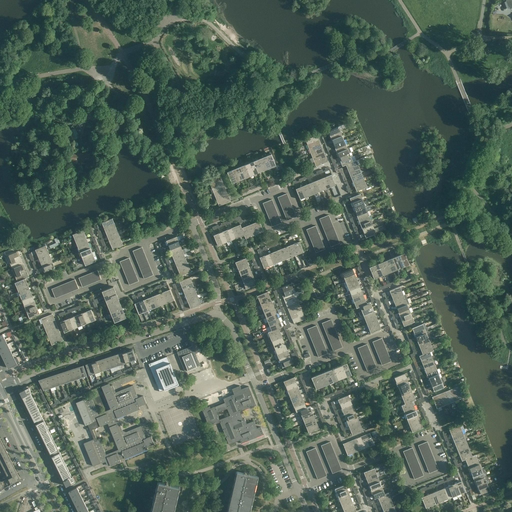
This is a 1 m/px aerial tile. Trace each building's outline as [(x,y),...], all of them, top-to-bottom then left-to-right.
[(330,135),(340,131),(338,127),(339,127),(338,127),(335,128),(329,130),(328,131),(321,134),(322,137),(325,136),(324,135),(327,134),(327,133),(329,132),(330,135)] [(75,128),(70,130),(74,139),(79,137),(75,128)] [(342,136),(340,131),(330,135),(332,140),(342,136)] [(318,140),(317,136),(317,135),(305,140),(306,140),(307,144),(318,140)] [(343,140),(342,136),(332,140),(334,144),(343,140)] [(320,144),(318,140),(307,144),(309,149),(320,144)] [(345,144),(343,140),(334,144),(336,148),(345,144)] [(322,149),(320,144),(309,149),(311,153),(322,149)] [(347,149),(345,144),(336,148),(337,153),(347,149)] [(323,153),(322,149),(311,153),(313,157),(323,153)] [(349,153),(347,149),(337,153),(339,157),(349,153)] [(325,157),(323,153),(313,157),(315,162),(325,157)] [(350,157),(349,153),(339,157),(341,161),(350,157)] [(276,166),(271,154),(271,155),(267,156),(271,167),(275,165),(275,166),(276,166)] [(78,160),(79,164),(84,164),(84,160),(91,160),(90,155),(84,155),(83,156),(83,157),(78,157),(77,155),(71,156),(71,161),(78,160)] [(271,167),(267,156),(262,158),(267,169),(271,167)] [(316,167),(328,162),(327,162),(325,157),(315,162),(316,166),(316,167)] [(352,162),(350,157),(341,161),(343,166),(342,166),(346,165),(352,162)] [(267,169),(262,158),(258,160),(262,171),(267,169)] [(262,171),(258,160),(254,162),(258,172),(262,171)] [(358,165),(356,161),(356,160),(352,162),(346,165),(348,169),(358,165)] [(258,172),(254,162),(249,163),(254,174),(258,172)] [(254,174),(249,163),(245,165),(249,176),(254,174)] [(249,176),(245,165),(241,167),(245,178),(249,176)] [(359,169),(358,165),(348,169),(350,173),(359,169)] [(245,178),(241,167),(236,169),(240,179),(245,178)] [(240,179),(236,169),(232,170),(236,181),(240,179)] [(361,174),(359,169),(350,173),(351,178),(361,174)] [(236,181),(232,170),(228,172),(227,172),(232,184),(232,183),(236,181)] [(363,178),(361,174),(351,178),(353,182),(363,178)] [(216,182),(221,179),(219,175),(220,175),(208,180),(209,180),(212,188),(217,186),(216,182)] [(335,185),(332,176),(331,175),(327,177),(331,187),(335,185)] [(331,187),(327,177),(322,179),(326,188),(331,187)] [(365,182),(363,178),(353,182),(355,186),(365,182)] [(225,188),(221,179),(216,182),(217,186),(212,188),(214,193),(225,188)] [(326,188),(322,179),(318,181),(322,190),(326,188)] [(322,190),(318,181),(314,182),(317,192),(322,190)] [(317,192),(314,182),(309,184),(313,194),(317,192)] [(367,187),(367,186),(366,187),(365,182),(355,186),(357,191),(356,191),(367,187)] [(313,194),(309,184),(305,186),(309,195),(313,194)] [(309,195),(305,186),(300,188),(304,197),(309,195)] [(221,195),(226,193),(225,188),(214,193),(218,202),(223,199),(221,195)] [(304,197),(300,188),(296,189),(300,200),(300,199),(304,197)] [(287,192),(278,196),(288,220),(297,216),(287,192)] [(230,201),(226,193),(221,195),(223,199),(218,202),(219,206),(230,202),(231,201),(230,201)] [(362,199),(360,194),(350,198),(350,199),(350,198),(352,203),(362,199)] [(272,198),(263,202),(272,225),(281,221),(272,198)] [(363,203),(362,199),(352,203),(354,207),(363,203)] [(365,207),(363,203),(354,207),(355,211),(365,207)] [(367,212),(365,207),(355,211),(357,216),(367,212)] [(369,216),(367,212),(357,216),(359,220),(369,216)] [(329,214),(319,218),(331,246),(340,242),(329,214)] [(370,221),(369,216),(359,220),(361,224),(370,221)] [(114,223),(112,219),(113,219),(112,218),(102,223),(104,227),(114,223)] [(263,231),(259,221),(255,223),(259,233),(263,231),(263,232),(263,231)] [(372,225),(370,221),(361,224),(363,229),(372,225)] [(116,228),(114,223),(104,227),(106,232),(116,228)] [(259,233),(255,223),(250,225),(254,235),(259,233)] [(315,224),(306,228),(316,252),(325,248),(315,224)] [(244,235),(241,229),(242,228),(240,225),(236,227),(240,236),(244,235)] [(254,235),(250,225),(246,227),(250,236),(254,235)] [(374,229),(372,225),(363,229),(364,233),(374,229)] [(240,236),(236,227),(231,229),(235,238),(240,236)] [(250,236),(246,227),(242,228),(241,229),(244,235),(245,239),(246,239),(246,238),(250,236)] [(117,232),(116,228),(106,232),(108,236),(117,232)] [(235,238),(231,229),(227,230),(231,240),(235,238)] [(376,234),(376,233),(374,229),(364,233),(366,237),(366,238),(376,234)] [(85,235),(83,231),(83,230),(73,235),(75,239),(85,235)] [(231,240),(227,230),(223,232),(227,242),(231,240)] [(119,236),(117,232),(108,236),(109,240),(119,236)] [(227,242),(223,232),(218,234),(222,244),(227,242)] [(222,244),(218,234),(214,236),(214,235),(213,235),(218,246),(218,245),(222,244)] [(86,239),(85,235),(75,239),(77,243),(86,239)] [(121,241),(119,236),(109,240),(111,245),(121,241)] [(178,241),(176,237),(177,237),(177,236),(166,241),(167,241),(168,245),(178,241)] [(88,244),(86,239),(77,243),(78,248),(88,244)] [(123,245),(121,241),(111,245),(113,249),(112,249),(113,249),(123,245)] [(180,246),(178,241),(168,245),(170,250),(180,246)] [(304,252),(299,241),(299,242),(295,244),(299,253),(303,252),(304,252)] [(90,248),(88,244),(78,248),(80,252),(90,248)] [(299,253),(295,244),(291,245),(294,255),(299,253)] [(47,250),(46,246),(46,245),(35,250),(36,250),(38,254),(47,250)] [(294,255),(291,245),(286,247),(290,257),(294,255)] [(142,246),(133,250),(144,277),(153,274),(142,246)] [(182,250),(180,246),(170,250),(172,254),(182,250)] [(290,257),(286,247),(282,249),(286,259),(290,257)] [(92,252),(90,248),(80,252),(82,256),(92,252)] [(286,259),(282,249),(277,251),(281,260),(286,259)] [(49,255),(47,250),(38,254),(39,259),(49,255)] [(183,254),(182,250),(172,254),(174,258),(183,254)] [(14,258),(20,255),(18,251),(7,256),(11,264),(16,262),(14,258)] [(281,260),(277,251),(273,253),(277,262),(281,260)] [(93,257),(92,252),(82,256),(84,261),(93,257)] [(277,262),(273,253),(269,254),(273,264),(277,262)] [(409,264),(405,253),(404,253),(400,255),(404,266),(409,264),(409,265),(409,264)] [(185,259),(183,254),(174,258),(176,263),(185,259)] [(273,264),(269,254),(264,256),(268,266),(273,264)] [(23,264),(20,255),(14,258),(16,262),(11,264),(12,269),(23,264)] [(51,259),(49,255),(39,259),(41,263),(51,259)] [(404,266),(400,255),(396,257),(400,268),(404,266)] [(268,266),(264,256),(260,258),(260,257),(260,258),(264,268),(268,266)] [(96,261),(95,261),(93,257),(84,261),(85,265),(85,266),(96,261)] [(129,257),(120,260),(129,285),(139,281),(129,257)] [(400,268),(396,257),(391,259),(396,269),(400,268)] [(247,263),(245,259),(246,258),(235,262),(235,263),(236,262),(238,267),(247,263)] [(53,263),(51,259),(41,263),(43,267),(53,263)] [(187,263),(185,259),(176,263),(177,267),(187,263)] [(396,269),(391,259),(387,260),(391,271),(396,269)] [(391,271),(387,260),(383,262),(387,273),(391,271)] [(387,273),(383,262),(378,264),(383,275),(387,273)] [(44,272),(55,268),(55,267),(54,267),(53,263),(43,267),(45,271),(44,272)] [(189,267),(187,263),(177,267),(179,271),(189,267)] [(249,267),(247,263),(238,267),(239,271),(249,267)] [(22,275),(20,271),(25,269),(23,264),(12,269),(16,278),(22,275)] [(383,275),(378,264),(374,266),(378,276),(383,275)] [(378,276),(374,266),(370,267),(369,267),(374,279),(374,278),(378,276)] [(181,276),(191,272),(191,271),(190,272),(189,267),(179,271),(181,276),(180,276),(181,276)] [(251,272),(249,267),(239,271),(241,275),(251,272)] [(28,277),(25,269),(20,271),(22,275),(16,278),(18,282),(25,279),(29,277),(28,277)] [(101,278),(97,269),(78,277),(82,286),(101,278)] [(354,273),(352,269),(353,269),(342,273),(343,273),(344,277),(354,273)] [(253,276),(251,272),(241,275),(243,280),(253,276)] [(356,278),(354,273),(344,277),(346,282),(356,278)] [(254,280),(253,276),(243,280),(245,284),(254,280)] [(192,282),(190,278),(190,277),(180,282),(182,286),(192,282)] [(358,282),(356,278),(346,282),(348,286),(358,282)] [(27,283),(25,279),(18,282),(15,283),(17,287),(27,283)] [(78,288),(75,279),(52,288),(55,297),(78,288)] [(257,285),(257,284),(256,284),(254,280),(245,284),(246,288),(246,289),(257,285)] [(193,287),(192,282),(182,286),(184,291),(193,287)] [(359,286),(358,282),(348,286),(350,290),(359,286)] [(29,288),(27,283),(17,287),(19,292),(29,288)] [(292,289),(291,284),(279,288),(280,289),(282,293),(292,289)] [(361,291),(359,286),(350,290),(351,295),(361,291)] [(401,291),(400,287),(400,286),(389,291),(390,291),(392,295),(401,291)] [(115,291),(113,287),(114,287),(113,287),(102,291),(102,292),(104,296),(115,291)] [(195,291),(193,287),(184,291),(185,295),(195,291)] [(30,292),(29,288),(19,292),(21,296),(30,292)] [(174,300),(170,289),(169,290),(170,290),(165,292),(169,301),(174,300)] [(283,297),(294,293),(292,289),(282,293),(283,297)] [(117,296),(115,291),(104,296),(106,300),(117,296)] [(197,295),(195,291),(185,295),(187,299),(197,295)] [(363,295),(361,291),(351,295),(353,299),(363,295)] [(403,296),(401,291),(392,295),(393,300),(403,296)] [(32,296),(30,292),(21,296),(22,300),(32,296)] [(169,301),(165,292),(161,294),(165,303),(169,301)] [(269,296),(267,292),(268,292),(257,296),(258,296),(260,300),(269,296)] [(292,304),(291,299),(296,297),(294,293),(283,297),(287,306),(292,304)] [(165,303),(161,294),(157,295),(161,305),(165,303)] [(161,305),(157,295),(152,297),(156,307),(161,305)] [(199,300),(197,295),(187,299),(189,304),(199,300)] [(365,299),(363,295),(353,299),(355,303),(365,299)] [(34,301),(32,296),(22,300),(24,305),(34,301)] [(118,300),(117,296),(106,300),(108,305),(118,300)] [(271,301),(269,296),(260,300),(261,305),(271,301)] [(405,300),(403,296),(393,300),(395,304),(405,300)] [(156,307),(152,297),(148,299),(152,308),(156,307)] [(299,306),(298,302),(296,297),(291,299),(292,304),(287,306),(289,310),(299,306)] [(152,308),(148,299),(144,301),(147,310),(152,308)] [(366,304),(365,299),(355,303),(357,308),(356,308),(360,307),(360,306),(366,304)] [(120,305),(119,301),(118,300),(108,305),(109,309),(120,305)] [(201,304),(200,304),(199,300),(189,304),(191,308),(190,308),(190,309),(201,304)] [(407,304),(405,300),(395,304),(397,308),(407,304)] [(36,305),(34,301),(24,305),(26,309),(36,305)] [(147,310),(144,301),(139,302),(143,312),(147,310)] [(273,305),(271,301),(261,305),(263,309),(273,305)] [(143,312),(139,302),(135,304),(134,304),(139,314),(143,312)] [(372,307),(370,303),(370,302),(366,304),(360,306),(360,307),(362,311),(372,307)] [(408,309),(407,304),(397,308),(399,313),(408,309)] [(37,309),(36,305),(26,309),(28,313),(37,309)] [(122,309),(120,305),(109,309),(111,313),(122,309)] [(274,309),(273,305),(263,309),(265,313),(274,309)] [(298,317),(296,312),(301,310),(299,306),(289,310),(292,319),(298,317)] [(373,311),(372,307),(362,311),(364,315),(373,311)] [(40,314),(39,314),(37,309),(28,313),(29,318),(40,314)] [(95,320),(91,309),(91,310),(86,312),(90,322),(95,320)] [(124,313),(122,309),(111,313),(113,318),(124,313)] [(276,314),(274,309),(265,313),(267,318),(276,314)] [(410,313),(408,309),(399,313),(401,317),(410,313)] [(305,319),(303,315),(301,310),(296,312),(298,317),(292,319),(294,323),(294,324),(305,319)] [(375,316),(373,311),(364,315),(366,320),(375,316)] [(90,322),(86,312),(82,314),(86,323),(90,322)] [(114,322),(126,318),(126,317),(125,317),(124,313),(113,318),(115,322),(114,322)] [(412,317),(410,313),(401,317),(402,321),(412,317)] [(54,319),(52,315),(53,314),(52,314),(41,319),(43,323),(54,319)] [(86,323),(82,314),(78,315),(82,325),(86,323)] [(278,318),(276,314),(267,318),(268,322),(278,318)] [(82,325),(78,315),(73,317),(77,327),(82,325)] [(377,320),(375,316),(366,320),(367,324),(377,320)] [(77,327),(73,317),(69,319),(73,329),(77,327)] [(414,322),(414,321),(414,322),(412,317),(402,321),(404,326),(414,322)] [(280,322),(278,318),(268,322),(270,326),(280,322)] [(56,323),(54,319),(43,323),(45,327),(56,323)] [(73,329),(69,319),(65,321),(69,330),(73,329)] [(331,319),(322,322),(333,350),(342,346),(331,319)] [(379,324),(377,320),(367,324),(369,328),(379,324)] [(69,330),(65,321),(61,322),(60,322),(64,333),(65,333),(64,332),(69,330)] [(282,327),(282,326),(281,327),(280,322),(270,326),(272,331),(278,328),(282,327)] [(57,328),(57,326),(56,323),(45,327),(47,332),(57,328)] [(381,329),(381,328),(381,329),(379,324),(369,328),(371,333),(370,333),(371,333),(381,329)] [(424,329),(422,324),(423,324),(412,328),(413,328),(414,332),(424,329)] [(316,325),(307,328),(318,356),(327,353),(316,325)] [(59,332),(57,328),(47,332),(48,336),(59,332)] [(280,333),(278,328),(272,331),(268,332),(268,333),(269,332),(270,337),(280,333)] [(426,333),(424,329),(414,332),(416,337),(426,333)] [(61,336),(59,332),(48,336),(50,341),(61,336)] [(282,337),(280,333),(270,337),(272,341),(282,337)] [(428,337),(426,333),(416,337),(418,341),(428,337)] [(52,345),(63,341),(63,340),(61,336),(50,341),(52,345),(51,345),(52,345)] [(283,341),(282,337),(272,341),(274,345),(283,341)] [(382,337),(372,341),(382,364),(391,360),(382,337)] [(429,342),(428,337),(418,341),(420,346),(429,342)] [(285,346),(283,341),(274,345),(276,350),(285,346)] [(431,346),(429,342),(420,346),(421,350),(431,346)] [(367,343),(358,347),(367,370),(376,366),(367,343)] [(10,349),(7,344),(0,347),(0,352),(1,354),(10,349)] [(200,365),(192,346),(177,352),(177,353),(185,372),(200,365)] [(287,350),(285,346),(276,350),(277,354),(287,350)] [(433,350),(431,346),(421,350),(423,354),(423,355),(429,352),(433,350)] [(12,354),(10,349),(1,354),(3,359),(12,354)] [(138,359),(136,354),(134,355),(134,354),(132,349),(128,351),(131,361),(138,359)] [(289,355),(287,350),(277,354),(279,359),(289,355)] [(131,361),(128,351),(122,353),(126,363),(131,361)] [(431,356),(429,352),(423,355),(423,354),(419,356),(420,356),(421,360),(431,356)] [(126,363),(122,353),(117,354),(120,365),(126,363)] [(15,359),(12,354),(3,359),(6,364),(15,359)] [(120,365),(117,354),(112,356),(115,366),(120,365)] [(291,359),(289,355),(279,359),(281,363),(291,359)] [(115,366),(112,356),(107,358),(110,368),(115,366)] [(433,361),(431,356),(421,360),(423,365),(433,361)] [(167,357),(148,364),(149,366),(160,392),(164,390),(179,385),(170,363),(167,357)] [(110,368),(107,358),(101,360),(105,370),(110,368)] [(18,365),(15,359),(6,364),(8,368),(12,366),(13,368),(18,365)] [(293,363),(292,363),(291,359),(281,363),(283,367),(282,367),(282,368),(293,363)] [(105,370),(101,360),(96,361),(100,371),(105,370)] [(100,371),(96,361),(91,363),(94,373),(100,371)] [(435,365),(433,361),(423,365),(425,369),(435,365)] [(94,373),(91,363),(86,365),(89,375),(94,373)] [(351,375),(347,363),(346,363),(346,364),(342,365),(346,376),(351,374),(351,375)] [(346,376),(342,365),(338,367),(342,378),(346,376)] [(436,369),(435,365),(425,369),(427,373),(436,369)] [(86,376),(83,366),(78,368),(81,378),(86,376)] [(342,378),(338,367),(333,369),(338,380),(342,378)] [(81,378),(78,368),(72,369),(76,379),(81,378)] [(76,379),(72,369),(67,371),(70,381),(76,379)] [(338,380),(333,369),(329,371),(333,381),(338,380)] [(438,374),(436,369),(427,373),(429,378),(438,374)] [(70,381),(67,371),(62,373),(65,383),(70,381)] [(333,381),(329,371),(325,372),(329,383),(333,381)] [(329,383),(325,372),(320,374),(325,385),(329,383)] [(65,383),(62,373),(57,375),(60,385),(65,383)] [(406,378),(404,374),(405,374),(405,373),(394,378),(395,378),(396,382),(406,378)] [(325,385),(320,374),(316,376),(320,387),(325,385)] [(440,378),(438,374),(429,378),(430,382),(440,378)] [(60,385),(57,375),(51,376),(55,386),(60,385)] [(55,386),(51,376),(46,378),(49,388),(55,386)] [(320,387),(316,376),(312,378),(312,377),(311,377),(316,389),(316,388),(320,387)] [(295,382),(294,378),(294,377),(283,381),(284,382),(284,381),(286,386),(295,382)] [(49,388),(46,378),(39,380),(43,390),(49,388)] [(408,382),(406,378),(396,382),(398,386),(408,382)] [(442,382),(440,378),(430,382),(432,386),(442,382)] [(297,386),(295,382),(286,386),(288,390),(297,386)] [(410,387),(408,382),(398,386),(400,391),(410,387)] [(444,387),(444,386),(443,387),(442,382),(432,386),(434,391),(433,391),(444,387)] [(124,434),(117,418),(140,409),(139,406),(146,403),(143,396),(138,398),(136,393),(134,394),(131,386),(120,391),(121,392),(116,394),(112,385),(110,386),(109,384),(102,386),(111,409),(110,409),(111,410),(98,415),(92,399),(87,401),(86,399),(76,403),(86,425),(95,422),(95,420),(97,420),(100,427),(108,423),(110,427),(109,427),(119,450),(118,450),(106,455),(100,440),(95,442),(94,439),(84,443),(93,466),(103,462),(103,461),(105,460),(105,461),(108,460),(110,466),(120,462),(120,460),(124,458),(147,449),(146,447),(154,444),(151,437),(146,439),(144,434),(141,435),(138,427),(128,431),(129,432),(124,434)] [(31,393),(28,386),(24,388),(24,390),(23,390),(20,392),(22,397),(31,393)] [(243,419),(240,412),(241,411),(256,405),(252,394),(250,395),(248,391),(250,390),(249,386),(241,389),(240,386),(239,386),(232,389),(234,394),(223,399),(224,399),(227,406),(226,406),(227,408),(228,408),(230,415),(219,420),(214,407),(212,408),(212,409),(211,409),(209,406),(202,409),(202,410),(203,410),(208,424),(208,425),(211,424),(212,426),(220,422),(229,444),(236,441),(235,439),(239,438),(241,444),(241,443),(263,434),(263,435),(264,434),(261,427),(256,429),(255,425),(254,421),(246,424),(244,418),(243,419)] [(299,390),(297,386),(288,390),(289,394),(299,390)] [(463,398),(459,386),(458,386),(459,387),(454,389),(459,399),(463,398)] [(411,391),(410,387),(400,391),(402,395),(411,391)] [(459,399),(454,389),(450,390),(454,401),(459,399)] [(301,395),(299,390),(289,394),(291,399),(301,395)] [(454,401),(450,390),(446,392),(450,403),(454,401)] [(413,395),(411,391),(402,395),(404,399),(413,395)] [(450,403),(446,392),(441,394),(445,405),(450,403)] [(31,393),(22,397),(25,402),(33,398),(30,393),(31,393)] [(445,405),(441,394),(437,396),(441,406),(445,405)] [(303,399),(301,395),(291,399),(293,403),(303,399)] [(350,400),(348,396),(349,395),(348,395),(338,399),(338,400),(340,404),(350,400)] [(415,400),(413,395),(404,399),(405,404),(411,401),(412,402),(416,400),(415,399),(415,400)] [(441,406),(437,396),(433,397),(432,397),(437,409),(437,408),(441,406)] [(35,403),(33,398),(25,402),(27,407),(35,403)] [(304,404),(303,399),(293,403),(295,407),(304,404)] [(352,404),(350,400),(340,404),(342,408),(352,404)] [(413,406),(412,402),(411,401),(405,404),(401,405),(401,406),(402,405),(404,410),(413,406)] [(37,408),(35,403),(27,407),(29,412),(37,408)] [(300,410),(306,408),(304,404),(295,407),(296,412),(300,411),(300,410)] [(353,409),(352,404),(342,408),(344,413),(353,409)] [(311,411),(310,407),(310,406),(306,408),(300,410),(300,411),(302,415),(311,411)] [(415,410),(413,406),(404,410),(405,414),(415,410)] [(40,413),(37,408),(29,412),(32,417),(40,413)] [(355,413),(353,409),(344,413),(345,417),(355,413)] [(417,415),(415,410),(405,414),(407,418),(417,415)] [(313,415),(311,411),(302,415),(303,419),(313,415)] [(36,424),(44,420),(40,413),(32,417),(34,422),(35,421),(36,424)] [(357,417),(355,413),(345,417),(347,421),(357,417)] [(315,420),(313,415),(303,419),(305,424),(315,420)] [(419,419),(417,415),(407,418),(409,423),(419,419)] [(359,422),(357,417),(347,421),(349,426),(359,422)] [(420,423),(419,419),(409,423),(411,427),(420,423)] [(46,425),(44,420),(36,424),(38,429),(46,425)] [(317,424),(315,420),(305,424),(307,428),(317,424)] [(360,426),(359,422),(349,426),(351,430),(360,426)] [(423,428),(423,427),(422,427),(420,423),(411,427),(413,431),(412,432),(423,428)] [(319,428),(318,428),(317,424),(307,428),(309,432),(308,432),(308,433),(319,428)] [(48,430),(46,425),(38,429),(40,434),(48,430)] [(363,430),(365,429),(363,425),(360,426),(351,430),(352,434),(352,435),(363,430)] [(461,430),(459,426),(460,426),(460,425),(449,430),(450,430),(452,434),(461,430)] [(51,435),(48,430),(40,434),(43,439),(51,435)] [(463,435),(461,430),(452,434),(453,438),(463,435)] [(374,445),(370,433),(369,433),(369,434),(361,437),(363,443),(367,441),(369,446),(374,444),(374,445)] [(53,440),(51,435),(43,439),(45,444),(53,440)] [(465,439),(463,435),(453,438),(455,443),(465,439)] [(369,446),(367,441),(363,443),(361,437),(356,439),(361,450),(369,446)] [(361,450),(356,439),(348,442),(350,448),(354,446),(356,451),(361,450)] [(466,443),(465,439),(455,443),(457,447),(466,443)] [(56,445),(53,440),(45,444),(48,449),(56,445)] [(427,440),(418,444),(429,472),(439,469),(427,440)] [(330,441),(320,445),(332,473),(341,469),(330,441)] [(356,451),(354,446),(350,448),(348,442),(343,444),(348,456),(348,455),(356,451)] [(468,448),(466,443),(457,447),(459,452),(468,448)] [(52,456),(59,452),(56,445),(48,449),(50,454),(51,454),(52,456)] [(412,446),(403,450),(414,478),(424,475),(412,446)] [(315,447),(306,450),(318,479),(327,475),(315,447)] [(470,452),(468,448),(459,452),(460,456),(470,452)] [(0,458),(8,455),(6,450),(0,452),(0,458)] [(59,452),(52,456),(51,456),(54,462),(62,458),(59,452)] [(466,459),(472,456),(470,452),(460,456),(462,460),(462,461),(466,459)] [(10,459),(8,455),(0,458),(0,462),(1,464),(10,459)] [(477,459),(475,455),(476,455),(472,456),(466,459),(467,463),(477,459)] [(64,462),(62,458),(54,462),(56,466),(64,462)] [(13,464),(10,459),(1,464),(3,469),(13,464)] [(479,464),(477,459),(467,463),(469,468),(479,464)] [(67,467),(64,462),(56,466),(59,471),(67,467)] [(15,469),(13,464),(3,469),(6,474),(15,469)] [(481,468),(479,464),(469,468),(471,472),(481,468)] [(69,472),(67,467),(59,471),(61,476),(69,472)] [(376,473),(374,468),(364,472),(364,473),(364,472),(366,477),(376,473)] [(482,472),(481,468),(471,472),(473,476),(482,472)] [(18,474),(15,469),(6,474),(8,478),(8,479),(18,474)] [(71,477),(69,472),(61,476),(63,481),(72,476),(71,477)] [(248,511),(257,477),(257,476),(237,472),(227,511),(172,511),(179,487),(179,486),(158,482),(151,511),(248,511)] [(484,477),(482,472),(473,476),(475,481),(484,477)] [(377,477),(376,473),(366,477),(368,481),(377,477)] [(0,490),(20,479),(18,474),(8,479),(8,478),(1,482),(1,481),(0,481),(0,490)] [(72,476),(63,481),(66,486),(70,484),(71,484),(72,485),(76,483),(72,476)] [(379,481),(377,477),(368,481),(369,485),(379,481)] [(486,481),(484,477),(475,481),(476,485),(486,481)] [(381,486),(379,481),(369,485),(371,490),(381,486)] [(466,492),(461,481),(461,482),(457,483),(461,493),(465,491),(465,492),(466,492)] [(488,486),(486,481),(476,485),(478,490),(488,486)] [(461,493),(457,483),(452,485),(456,495),(461,493)] [(347,489),(345,485),(346,485),(345,484),(335,489),(337,493),(347,489)] [(456,495),(452,485),(448,487),(452,497),(456,495)] [(383,490),(381,486),(371,490),(373,494),(383,490)] [(490,490),(489,490),(488,486),(478,490),(480,494),(479,494),(490,490)] [(79,492),(77,488),(77,487),(69,491),(71,496),(79,492)] [(452,497),(448,487),(444,489),(448,498),(452,497)] [(349,493),(347,489),(337,493),(339,497),(349,493)] [(448,498),(444,489),(439,491),(443,500),(448,498)] [(385,495),(384,494),(383,490),(373,494),(375,498),(374,499),(378,497),(385,495)] [(443,500),(439,491),(435,492),(439,502),(443,500)] [(82,497),(79,492),(71,496),(73,501),(82,497)] [(439,502),(435,492),(431,494),(434,504),(439,502)] [(350,498),(349,493),(339,497),(341,502),(350,498)] [(390,498),(388,493),(389,493),(388,493),(384,494),(385,495),(378,497),(380,502),(390,498)] [(434,504),(431,494),(426,496),(430,506),(434,504)] [(430,506),(426,496),(422,498),(422,497),(421,497),(426,508),(426,507),(430,506)] [(84,502),(82,497),(73,501),(76,506),(84,502)] [(352,502),(350,498),(341,502),(342,506),(352,502)] [(392,502),(390,498),(380,502),(382,506),(392,502)] [(86,507),(84,502),(76,506),(78,511),(86,507)] [(354,507),(352,502),(342,506),(344,510),(354,507)] [(393,506),(392,502),(382,506),(384,510),(393,506)]
